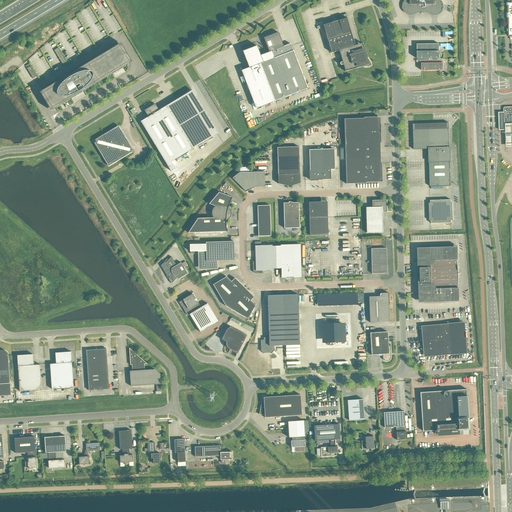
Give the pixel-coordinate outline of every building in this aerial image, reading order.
[(405,0),(405,1),(405,2),(404,3),(403,5),(403,6),(403,8),(404,9),(404,11),(405,12),(406,13),(408,14),(409,14),(411,14),(412,14),(414,14),(415,13),(416,13),(418,12),(419,12),(421,12),(422,11),(424,11),(425,12),(427,12),(428,12),(430,13),(431,13),(432,14),(434,14),(435,14),(437,14),(438,14),(440,13),(441,12),(442,11),(442,10),(443,8),(443,7),(442,5),(442,4),(441,2),(440,1),(439,0),(438,0),(405,0)] [(340,64),(340,65),(341,65),(343,65),(345,71),(363,66),(364,66),(366,66),(368,66),(369,66),(371,66),(370,64),(370,62),(369,61),(368,59),(366,58),(364,50),(364,49),(363,48),(362,47),(360,46),(359,46),(355,47),(346,18),(323,25),(331,53),(339,51),(342,62),(341,62),(340,63),(340,64)] [(256,46),(242,51),(249,68),(241,71),(256,108),(307,88),(290,44),(283,46),(278,32),(263,38),(269,52),(260,55),(256,46)] [(120,43),(40,92),(51,111),(131,62),(120,43)] [(432,59),(439,59),(439,44),(417,44),(417,59),(424,59),(425,63),(421,63),(422,71),(443,70),(443,63),(432,63),(432,59)] [(67,63),(58,48),(54,50),(63,65),(67,63)] [(27,68),(33,79),(37,76),(31,66),(27,68)] [(218,133),(192,90),(166,106),(159,111),(155,104),(144,110),(148,117),(140,122),(169,168),(173,165),(171,162),(192,149),(218,133)] [(501,113),(499,113),(499,130),(502,130),(505,130),(505,125),(511,124),(511,107),(505,107),(504,108),(504,109),(504,112),(501,113)] [(344,119),(345,154),(380,153),(380,143),(381,143),(380,123),(374,117),(364,117),(364,118),(344,119)] [(448,123),(413,124),(413,129),(412,129),(412,144),(414,144),(414,150),(417,149),(417,148),(430,148),(430,154),(429,154),(429,156),(430,156),(430,161),(429,161),(430,187),(450,186),(448,123)] [(103,157),(108,166),(118,161),(118,160),(132,152),(131,151),(131,150),(132,150),(124,136),(124,135),(118,126),(109,132),(95,140),(95,141),(95,142),(94,143),(103,157)] [(278,184),(286,186),(292,186),(300,183),(299,147),(277,148),(278,184)] [(330,170),(334,170),(334,149),(309,150),(310,180),(322,180),(322,179),(330,179),(330,170)] [(380,153),(345,154),(346,184),(366,183),(366,182),(377,182),(381,178),(382,178),(381,163),(380,163),(380,153)] [(232,178),(246,192),(255,187),(265,187),(264,172),(239,173),(232,178)] [(232,199),(232,197),(218,193),(209,204),(215,206),(214,207),(213,208),(213,209),(212,209),(212,210),(212,211),(212,212),(211,213),(211,214),(212,214),(212,215),(212,216),(212,217),(213,218),(197,218),(188,233),(226,232),(227,232),(226,231),(226,229),(226,228),(226,227),(226,225),(226,223),(226,222),(227,221),(228,220),(229,219),(229,218),(230,217),(230,216),(230,215),(231,214),(231,213),(231,212),(230,211),(230,210),(230,209),(229,209),(229,208),(229,207),(228,207),(229,205),(230,203),(230,201),(231,200),(232,199)] [(429,203),(430,221),(431,221),(431,223),(452,223),(451,220),(453,220),(453,203),(451,203),(451,200),(430,200),(430,203),(429,203)] [(373,202),(373,207),(366,208),(366,233),(382,233),(382,211),(386,211),(385,201),(373,202)] [(283,203),(284,228),(299,228),(298,203),(293,203),(289,202),(288,203),(283,203)] [(308,203),(309,236),(328,235),(327,206),(317,204),(317,203),(314,203),(314,204),(308,203)] [(270,205),(257,206),(258,236),(270,236),(270,205)] [(201,251),(201,267),(209,267),(209,269),(217,269),(217,261),(234,261),(233,241),(205,242),(206,251),(201,251)] [(263,274),(263,273),(262,273),(262,270),(272,270),(272,269),(281,269),(282,276),(286,275),(286,278),(293,278),(293,275),(301,275),(300,245),(281,245),(281,246),(271,246),(255,246),(255,262),(253,262),(252,261),(252,262),(252,263),(253,271),(253,272),(254,273),(255,274),(256,274),(262,273),(262,274),(263,274)] [(417,248),(419,302),(459,301),(459,288),(458,288),(458,286),(458,284),(458,281),(458,279),(458,276),(458,275),(458,273),(458,270),(458,268),(458,266),(457,264),(457,262),(457,260),(458,260),(458,247),(417,248)] [(371,249),(371,274),(382,274),(382,275),(388,275),(387,266),(387,265),(386,248),(371,249)] [(160,266),(171,283),(176,278),(178,279),(187,274),(181,262),(176,265),(171,257),(168,260),(167,259),(160,266)] [(213,285),(225,305),(242,286),(234,278),(231,282),(226,277),(213,285)] [(242,286),(225,305),(226,306),(247,319),(255,305),(250,300),(254,297),(242,286)] [(369,297),(370,323),(389,322),(388,305),(389,305),(388,293),(384,293),(382,292),(381,296),(369,297)] [(179,302),(187,316),(189,314),(200,332),(218,321),(207,303),(201,307),(192,294),(179,302)] [(267,356),(265,359),(269,363),(276,356),(273,354),(277,350),(280,352),(282,350),(279,348),(281,346),(299,345),(298,295),(267,296),(268,333),(266,335),(264,333),(262,336),(264,338),(260,342),(258,340),(252,347),(256,350),(258,348),(261,350),(259,353),(263,357),(265,354),(267,356)] [(436,341),(437,356),(452,355),(452,354),(467,353),(465,337),(466,337),(466,334),(465,334),(464,323),(449,324),(422,326),(423,342),(436,341)] [(226,344),(226,345),(226,346),(227,347),(227,348),(228,349),(232,351),(237,353),(246,335),(230,327),(226,330),(221,340),(226,342),(226,343),(226,344)] [(370,333),(371,355),(382,354),(382,357),(382,358),(382,359),(383,359),(383,360),(384,360),(384,361),(385,361),(386,361),(387,361),(388,361),(389,360),(390,360),(390,359),(390,358),(390,357),(390,344),(390,346),(388,346),(387,332),(370,333)] [(129,348),(130,365),(131,365),(132,371),(129,371),(130,386),(156,385),(161,384),(160,374),(154,369),(144,370),(144,364),(147,364),(129,348)] [(109,389),(106,349),(86,350),(88,390),(109,389)] [(0,396),(11,395),(8,355),(8,354),(7,353),(7,352),(6,351),(5,351),(4,350),(2,350),(0,350),(0,396)] [(50,364),(51,389),(73,388),(71,352),(55,353),(56,364),(50,364)] [(34,365),(33,354),(17,356),(19,391),(41,390),(40,365),(34,365)] [(461,434),(460,429),(469,428),(467,389),(421,392),(423,431),(438,430),(438,436),(461,434)] [(300,395),(284,396),(286,416),(301,415),(300,395)] [(286,416),(284,396),(267,397),(263,396),(259,414),(263,415),(263,414),(264,414),(265,418),(286,416)] [(364,419),(362,399),(347,400),(349,420),(364,419)] [(404,427),(404,426),(403,411),(383,413),(384,428),(396,427),(396,440),(406,439),(406,431),(404,432),(404,427)] [(291,447),(296,447),(297,452),(304,451),(304,447),(305,446),(305,440),(304,440),(304,437),(305,436),(304,421),(287,422),(288,438),(292,437),(292,441),(291,441),(291,447)] [(335,440),(340,439),(339,424),(314,426),(315,441),(330,440),(330,447),(320,448),(321,456),(321,457),(322,457),(336,456),(336,453),(337,453),(337,446),(335,447),(335,440)] [(118,431),(120,450),(123,449),(124,456),(119,456),(120,463),(124,463),(124,465),(129,464),(129,462),(133,462),(132,455),(129,455),(129,449),(132,449),(131,430),(118,431)] [(45,453),(48,453),(48,461),(48,468),(64,467),(64,460),(56,460),(55,452),(66,451),(65,436),(44,437),(44,438),(45,453)] [(365,441),(361,441),(361,449),(373,449),(373,436),(365,437),(365,441)] [(28,459),(28,462),(25,462),(25,468),(29,467),(29,468),(29,469),(37,468),(36,468),(36,457),(35,452),(34,437),(14,438),(15,453),(28,452),(28,456),(31,456),(31,458),(28,459)] [(177,453),(177,462),(185,462),(184,439),(174,440),(175,453),(177,453)] [(151,454),(151,458),(153,458),(153,463),(160,463),(160,458),(161,456),(160,455),(159,453),(154,453),(154,451),(154,442),(147,443),(147,452),(151,451),(151,453),(151,454)] [(88,456),(88,451),(100,450),(99,443),(85,444),(86,451),(85,451),(84,457),(78,457),(79,465),(89,464),(88,456)] [(220,452),(220,446),(194,447),(195,457),(220,456),(220,460),(221,460),(221,463),(225,463),(224,460),(228,460),(232,459),(232,452),(220,452)] [(441,500),(441,502),(440,502),(440,508),(448,508),(447,502),(448,502),(448,500),(441,500)]
